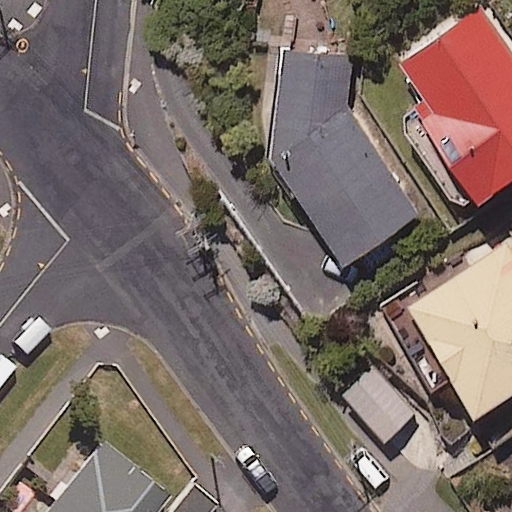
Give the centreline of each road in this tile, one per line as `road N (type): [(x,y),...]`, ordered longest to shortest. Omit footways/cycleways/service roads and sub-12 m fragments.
road 1 (residential): [(82,169),(327,511)]
road 2 (residential): [(82,169),(69,238),(0,323)]
road 3 (residential): [(82,169),(95,0)]
